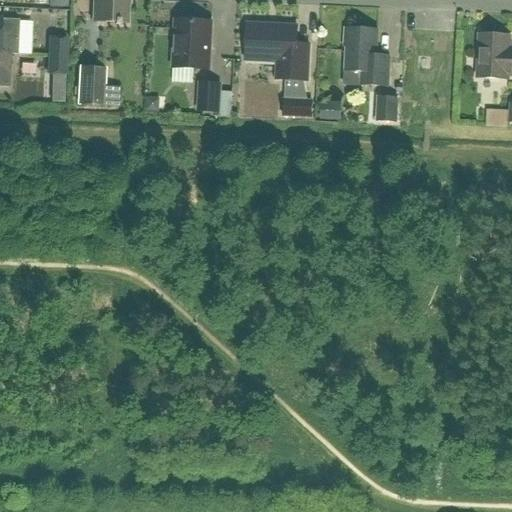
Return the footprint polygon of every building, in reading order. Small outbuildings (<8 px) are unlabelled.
[(66,0),(50,0),(50,9),(66,10),(66,0)] [(93,0),(93,23),(115,24),(115,26),(119,26),(119,24),(127,24),(127,0),(93,0)] [(0,54),(11,55),(11,56),(17,56),(19,21),(0,20),(0,54)] [(209,72),(212,24),(176,22),(173,70),(193,71),(209,72)] [(308,83),(310,47),(297,46),(298,28),(248,25),(246,62),(277,64),(276,81),(308,83)] [(389,89),(390,58),(377,58),(378,32),(345,30),(344,49),(346,49),(345,73),(361,74),(361,87),(389,89)] [(511,76),(511,50),(510,50),(510,38),(480,37),(478,79),(508,81),(508,77),(511,76)] [(47,57),(67,58),(68,39),(48,38),(47,57)] [(0,54),(0,88),(9,89),(11,56),(11,55),(0,54)] [(66,76),(67,58),(47,57),(46,75),(66,76)] [(101,106),(103,71),(80,70),(79,105),(101,106)] [(173,70),(172,85),(193,86),(193,71),(173,70)] [(221,85),(198,84),(196,114),(219,116),(221,85)] [(397,125),(398,99),(377,98),(376,123),(397,125)] [(312,120),(313,102),(283,100),(282,118),(312,120)]
